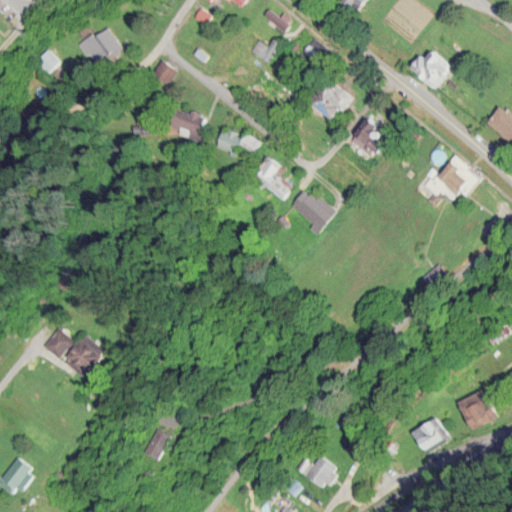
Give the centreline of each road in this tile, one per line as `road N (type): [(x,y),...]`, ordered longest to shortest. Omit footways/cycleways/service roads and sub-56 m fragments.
road 1 (residential): [(215,511),(306,401),(511,220)]
road 2 (residential): [(190,0),(102,112),(7,0)]
road 3 (residential): [(511,189),(296,0)]
road 4 (residential): [(155,47),(265,142)]
road 5 (tertiary): [(370,511),(443,457),(483,438)]
